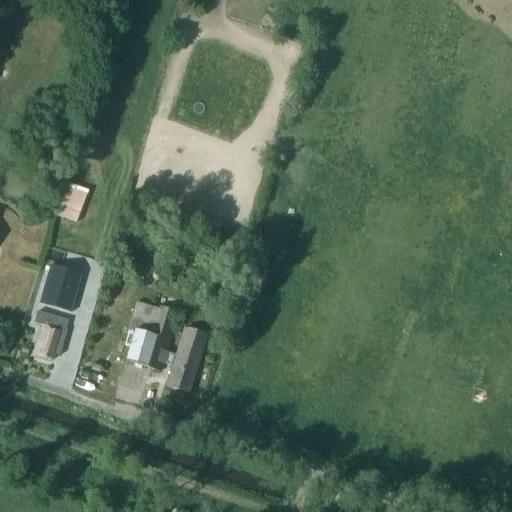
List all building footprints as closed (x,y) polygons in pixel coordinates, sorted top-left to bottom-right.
[(67,231),(81,232),(82,214),(68,213),(67,231)] [(50,266),(39,304),(70,313),(81,275),(50,266)] [(125,361),(156,371),(175,312),(156,305),(147,333),(136,329),(125,361)] [(42,325),(33,356),(53,362),(55,355),(59,356),(67,331),(65,330),(68,320),(37,311),(33,322),(42,325)] [(166,353),(163,364),(172,367),(166,385),(166,386),(189,394),(208,336),(185,329),(176,356),(166,353)]
